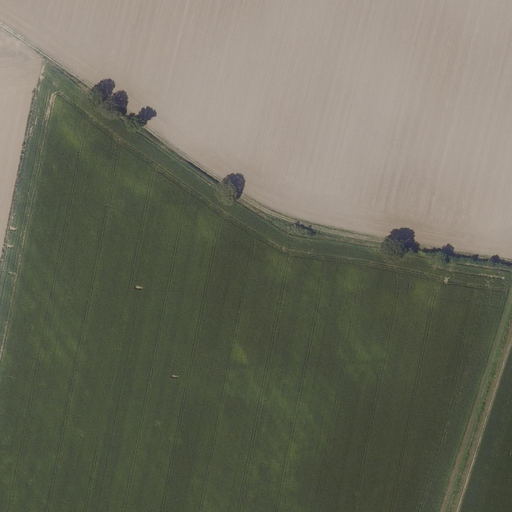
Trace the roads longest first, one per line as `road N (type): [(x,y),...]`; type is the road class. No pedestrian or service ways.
road 1 (track): [(0,23),(263,208),(341,233),(511,261)]
road 2 (track): [(441,511),(511,290)]
